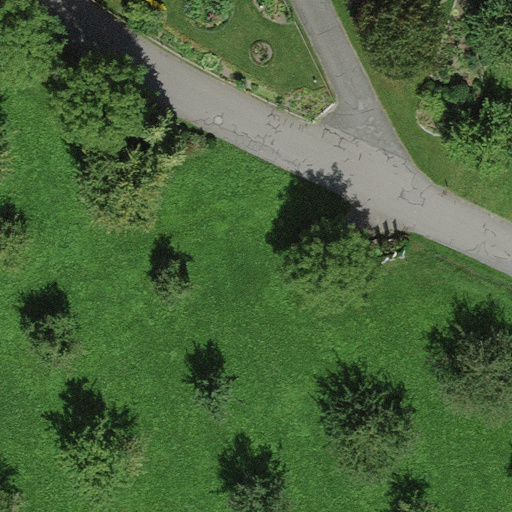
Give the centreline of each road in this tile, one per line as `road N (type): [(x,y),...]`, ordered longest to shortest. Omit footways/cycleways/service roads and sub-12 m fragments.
road 1 (unclassified): [(43,0),(191,97),(404,199)]
road 2 (residential): [(404,199),(316,0)]
